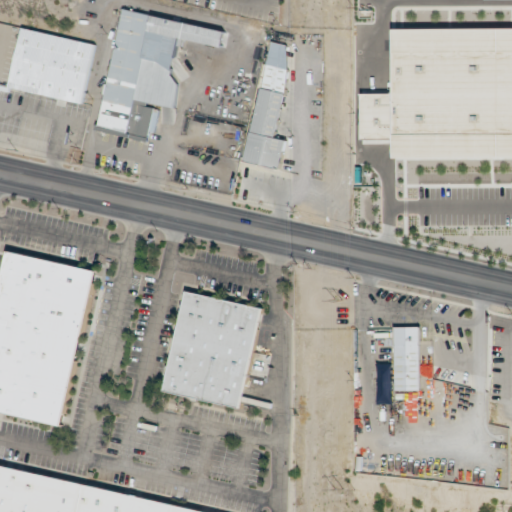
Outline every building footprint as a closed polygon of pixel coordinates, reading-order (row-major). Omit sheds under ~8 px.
[(511,61),(511,15),(454,15),(454,62),(511,61)] [(97,45),(24,28),(11,86),(83,103),(97,45)] [(247,162),(282,169),(287,140),(277,138),(294,46),(270,41),(247,162)] [(148,141),(129,136),(146,59),(159,62),(173,74),(180,84),(176,108),(156,105),(148,141)] [(99,271),(12,251),(0,302),(0,411),(63,426),(99,271)] [(240,408),(265,309),(190,291),(165,390),(240,408)] [(420,327),(395,327),(395,391),(420,391),(420,327)] [(0,511),(210,511),(0,463),(0,511)]
